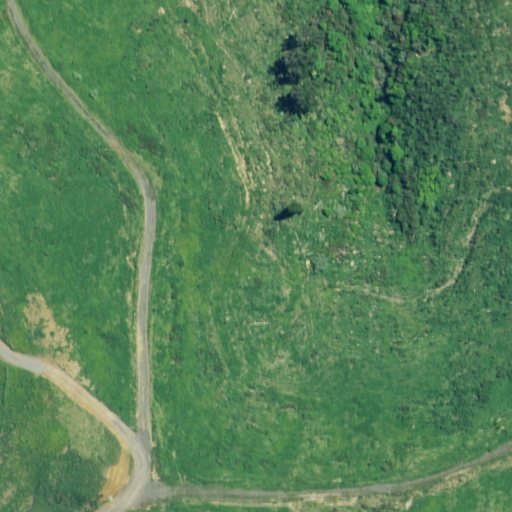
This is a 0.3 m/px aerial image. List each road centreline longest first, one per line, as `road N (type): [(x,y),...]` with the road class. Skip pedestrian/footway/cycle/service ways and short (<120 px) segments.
road 1 (track): [(160,473),(167,173),(34,0)]
road 2 (track): [(160,473),(425,467),(511,443)]
